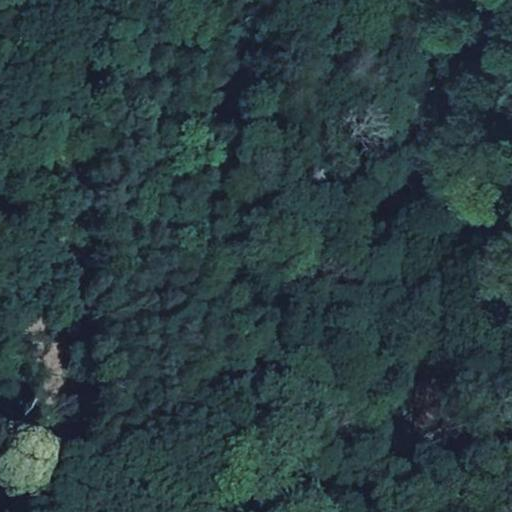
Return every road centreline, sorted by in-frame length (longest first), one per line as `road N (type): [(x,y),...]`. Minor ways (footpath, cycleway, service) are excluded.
road 1 (track): [(426,511),(423,447),(497,0)]
road 2 (track): [(0,357),(440,340)]
